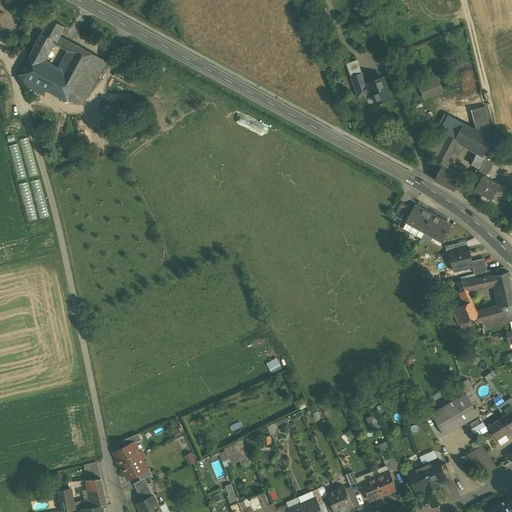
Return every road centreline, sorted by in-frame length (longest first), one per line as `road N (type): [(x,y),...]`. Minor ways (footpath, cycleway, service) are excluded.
road 1 (secondary): [(511,256),(456,204),(74,0)]
road 2 (unclassified): [(0,42),(51,201),(114,489)]
